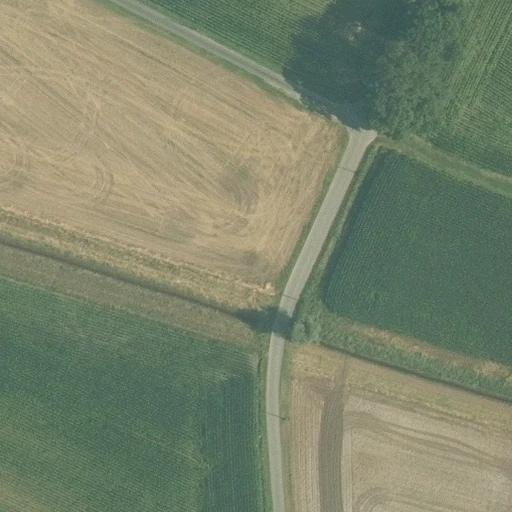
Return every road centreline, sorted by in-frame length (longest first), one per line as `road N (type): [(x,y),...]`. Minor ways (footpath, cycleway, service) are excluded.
road 1 (unclassified): [(278,511),(277,337),(366,126)]
road 2 (unclassified): [(366,126),(120,0)]
road 3 (track): [(366,126),(511,188)]
road 4 (unclassified): [(366,126),(419,0)]
